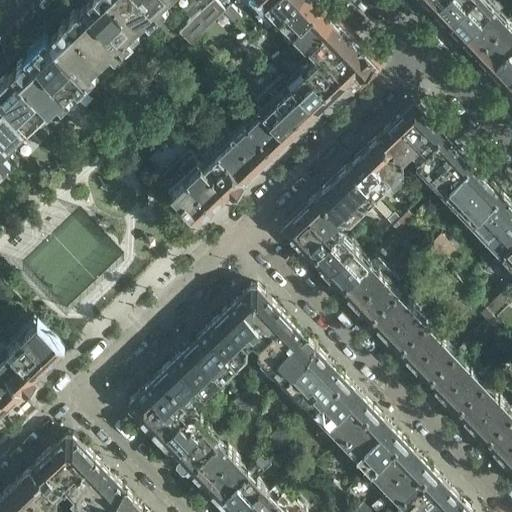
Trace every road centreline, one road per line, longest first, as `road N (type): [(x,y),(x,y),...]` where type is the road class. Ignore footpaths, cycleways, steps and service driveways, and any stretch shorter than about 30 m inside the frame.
road 1 (residential): [(511,508),(241,226)]
road 2 (residential): [(241,226),(424,51)]
road 3 (residential): [(70,388),(241,226)]
road 4 (residential): [(190,511),(70,388)]
road 5 (residential): [(511,143),(424,51)]
